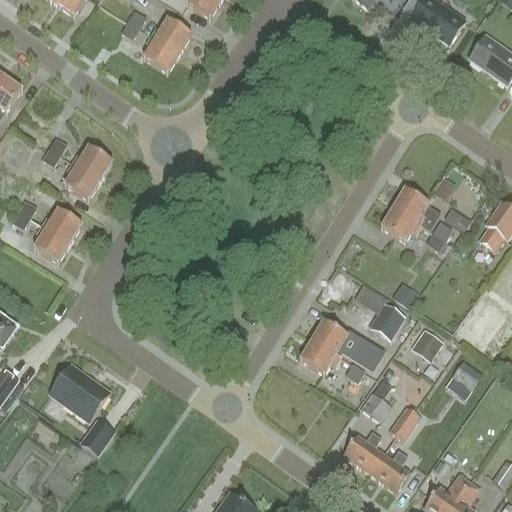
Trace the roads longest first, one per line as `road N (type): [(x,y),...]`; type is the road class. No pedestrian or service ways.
road 1 (residential): [(223,417),(417,109)]
road 2 (residential): [(223,417),(80,316),(180,157)]
road 3 (residential): [(180,157),(0,31)]
road 4 (residential): [(180,157),(276,2)]
road 5 (residential): [(417,109),(276,2)]
road 6 (residential): [(357,511),(223,417)]
